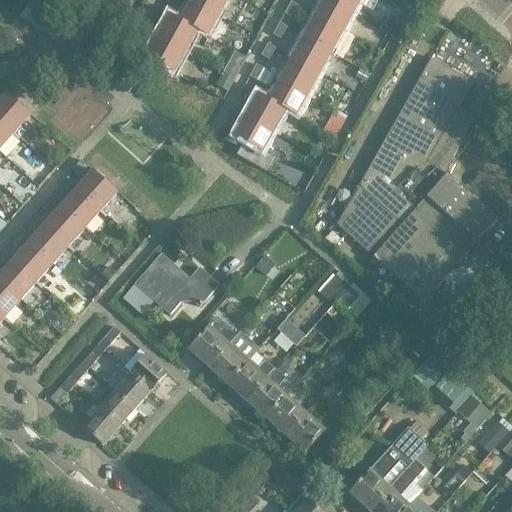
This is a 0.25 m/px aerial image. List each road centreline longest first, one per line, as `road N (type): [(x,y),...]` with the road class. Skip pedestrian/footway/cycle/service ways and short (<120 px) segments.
road 1 (residential): [(511,191),(473,157),(511,81)]
road 2 (tertiary): [(96,511),(0,424)]
